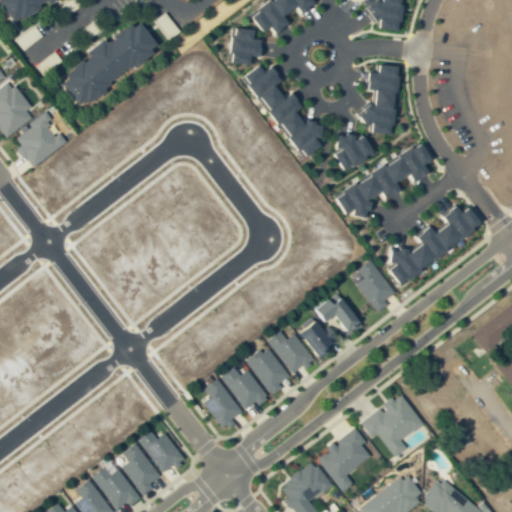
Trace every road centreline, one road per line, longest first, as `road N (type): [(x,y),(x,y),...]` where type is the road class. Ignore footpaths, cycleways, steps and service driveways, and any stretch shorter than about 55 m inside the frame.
road 1 (residential): [(0,276),(185,137),(262,241),(0,448)]
road 2 (residential): [(511,234),(150,511)]
road 3 (residential): [(196,511),(511,269)]
road 4 (residential): [(0,184),(168,402)]
road 5 (residential): [(431,0),(416,74),(422,113),(511,243)]
road 6 (residential): [(168,402),(252,511)]
